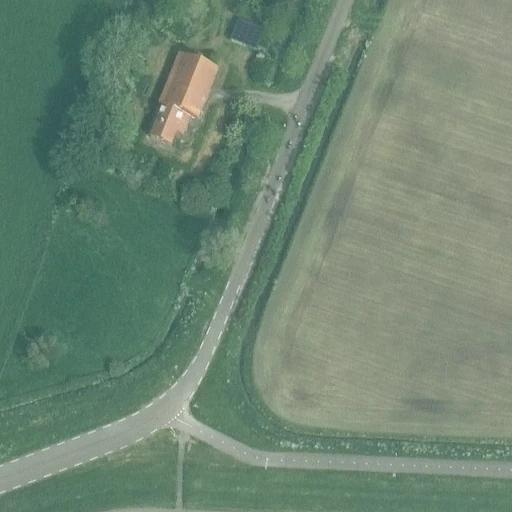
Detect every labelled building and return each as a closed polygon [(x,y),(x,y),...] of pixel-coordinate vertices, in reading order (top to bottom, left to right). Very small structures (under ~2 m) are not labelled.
[(230,41),(256,52),(264,31),(238,21),(230,41)] [(190,118),(197,121),(217,71),(179,56),(159,106),(163,107),(150,139),(170,148),(176,134),(182,137),(190,118)] [(108,102),(123,108),(129,93),(114,87),(108,102)] [(341,150),(331,187),(375,200),(379,186),(369,183),(385,130),(368,124),(359,155),(341,150)] [(444,146),(447,134),(427,130),(425,142),(444,146)] [(421,232),(419,220),(401,224),(404,236),(421,232)] [(227,394),(204,395),(205,421),(228,420),(227,394)]
